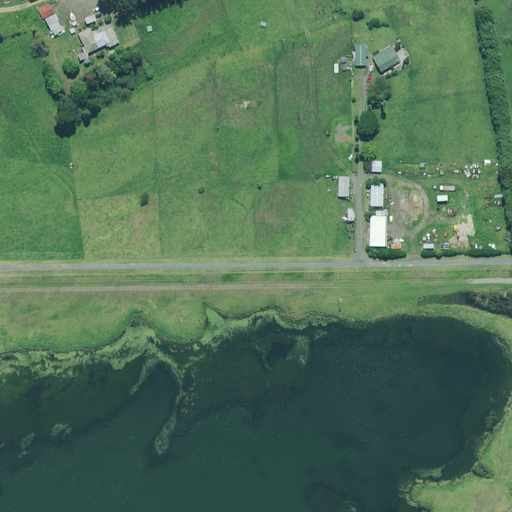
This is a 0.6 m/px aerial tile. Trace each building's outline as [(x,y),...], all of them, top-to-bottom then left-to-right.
[(56,14),(55,15),(50,4),(39,9),(43,19),(46,18),(51,32),(57,29),(58,33),(63,31),(56,14)] [(105,31),(95,36),(92,29),(79,34),(85,48),(83,49),(85,52),(79,55),(81,61),(89,57),(87,54),(110,44),(112,46),(119,43),(116,35),(108,38),(105,31)] [(356,65),(368,65),(367,44),(356,45),(356,65)] [(382,72),(401,60),(392,46),(373,58),(382,72)] [(382,172),(382,162),(372,161),(372,172),(382,172)] [(349,197),(350,177),(340,177),(339,196),(349,197)] [(384,206),(384,184),(372,184),(372,206),(384,206)] [(385,216),(386,213),(377,212),(377,216),(371,216),(370,246),(387,247),(388,216),(385,216)]
